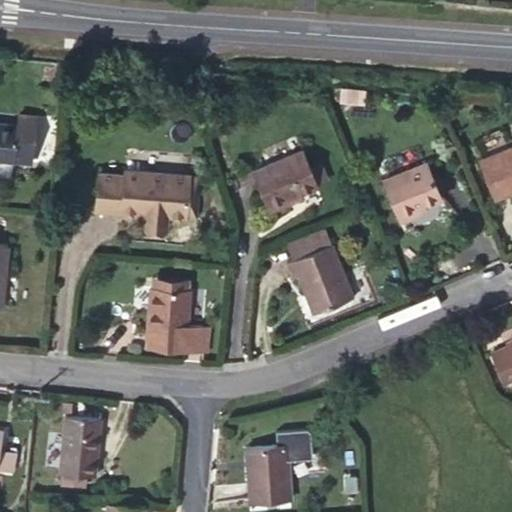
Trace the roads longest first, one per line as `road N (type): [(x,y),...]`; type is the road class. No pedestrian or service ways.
road 1 (secondary): [(511,43),(0,6)]
road 2 (residential): [(511,274),(258,375),(205,386)]
road 3 (residential): [(205,386),(0,360)]
road 4 (residential): [(205,386),(192,511)]
